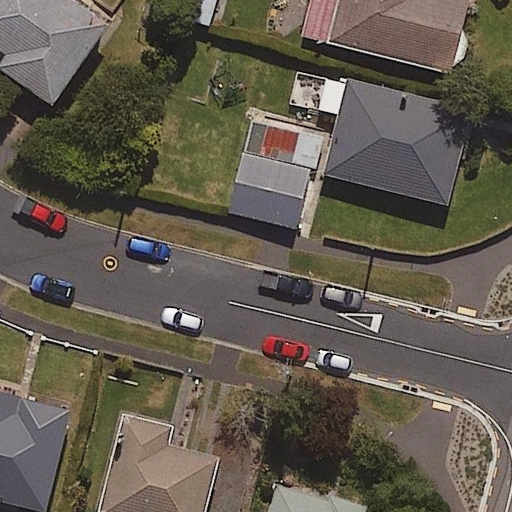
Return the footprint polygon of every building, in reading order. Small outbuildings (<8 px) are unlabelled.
[(109,21),(78,0),(0,0),(0,47),(8,53),(0,64),(0,65),(54,102),(109,21)] [(209,26),(216,0),(195,0),(189,20),(209,26)] [(310,0),(302,34),(454,71),(471,0),(310,0)] [(472,110),(328,73),(319,109),(341,114),(326,172),(448,203),(472,110)] [(325,135),(253,118),(230,210),(296,226),(309,172),(316,174),(325,135)] [(73,403),(0,386),(0,498),(48,510),(73,403)] [(166,425),(125,414),(99,511),(206,511),(222,455),(163,439),(166,425)] [(379,511),(278,483),(270,511),(379,511)]
